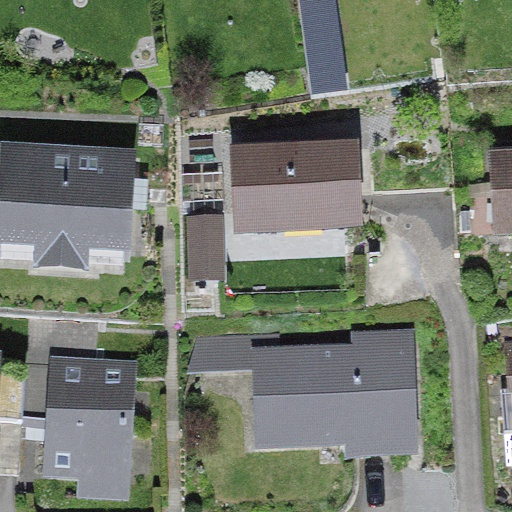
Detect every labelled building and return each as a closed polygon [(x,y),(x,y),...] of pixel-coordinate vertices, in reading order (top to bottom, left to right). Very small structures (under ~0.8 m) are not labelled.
[(308,0),(311,89),(344,88),(340,0),(308,0)] [(373,158),(237,160),(239,253),(375,251),(373,158)] [(511,159),(498,161),(503,245),(511,244),(511,159)] [(151,170),(8,164),(3,280),(146,285),(151,170)] [(219,220),(191,220),(191,269),(219,269),(219,220)] [(511,347),(496,349),(508,480),(511,479),(511,347)] [(420,351),(260,358),(265,472),(425,465),(420,351)] [(28,368),(0,364),(0,422),(21,425),(28,368)] [(134,380),(28,368),(21,425),(53,428),(47,478),(121,487),(134,380)]
